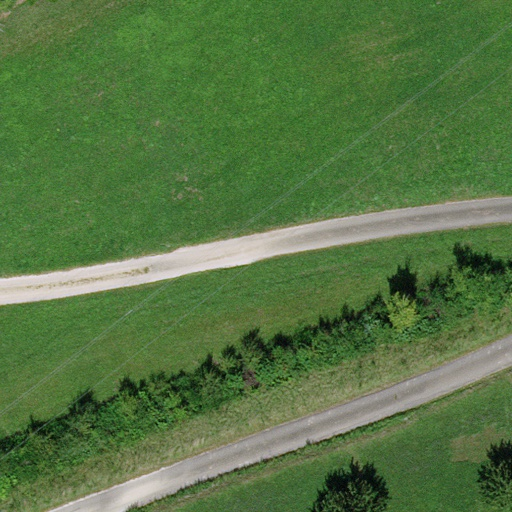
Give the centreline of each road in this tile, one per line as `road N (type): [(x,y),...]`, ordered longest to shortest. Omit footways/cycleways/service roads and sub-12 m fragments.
road 1 (track): [(511,212),(329,232),(0,293)]
road 2 (track): [(511,350),(81,511)]
